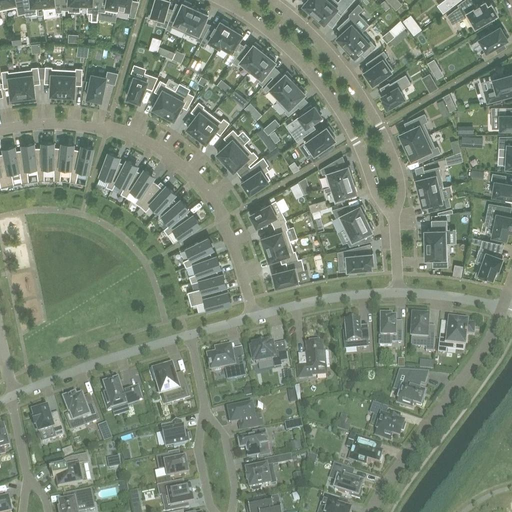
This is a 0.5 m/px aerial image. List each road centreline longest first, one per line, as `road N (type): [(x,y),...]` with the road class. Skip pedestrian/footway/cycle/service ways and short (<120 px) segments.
road 1 (residential): [(256,318),(220,211),(172,157),(113,129),(0,130)]
road 2 (residential): [(395,221),(315,81),(274,40),(214,0)]
road 3 (residential): [(395,221),(399,179),(380,127),(347,73),(269,0)]
road 4 (residential): [(371,511),(487,343),(503,307)]
road 5 (residential): [(13,395),(189,336)]
road 6 (residential): [(256,318),(397,292)]
